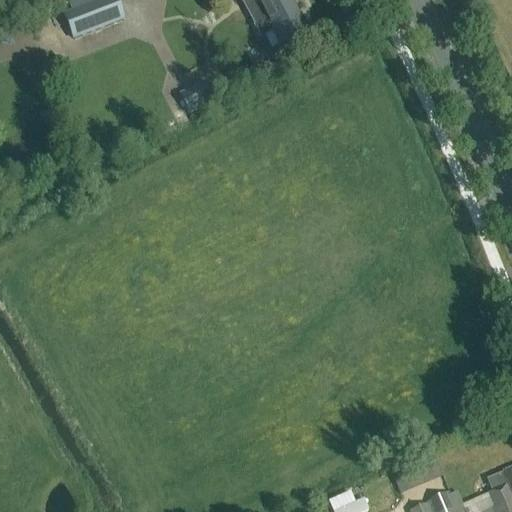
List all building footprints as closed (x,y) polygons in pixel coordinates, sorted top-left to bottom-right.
[(123,22),(114,0),(105,0),(64,16),(73,41),(123,22)] [(273,33),(280,46),(306,32),(288,0),(239,0),(254,28),(253,28),(255,32),(256,31),(260,39),(273,33)] [(205,83),(179,97),(190,116),(216,102),(205,83)] [(511,511),(511,468),(503,472),(504,475),(486,483),(491,493),(486,495),(493,511),(511,511)] [(464,511),(457,494),(450,497),(449,494),(426,504),(429,511),(464,511)]
